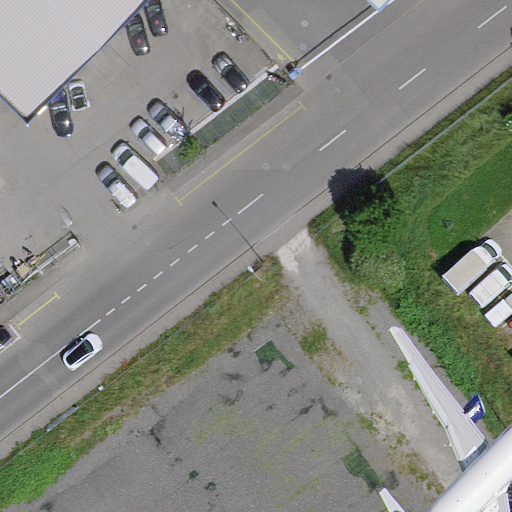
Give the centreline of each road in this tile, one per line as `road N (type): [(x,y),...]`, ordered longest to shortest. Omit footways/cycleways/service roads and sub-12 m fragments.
road 1 (unclassified): [(511,2),(0,401)]
road 2 (track): [(261,196),(351,317)]
